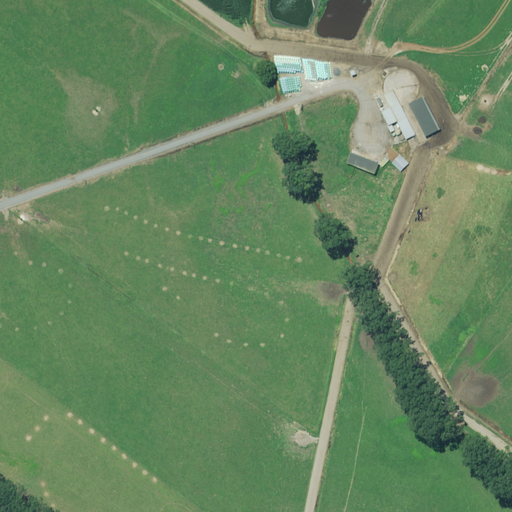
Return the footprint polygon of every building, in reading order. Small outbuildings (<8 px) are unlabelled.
[(395,125),(399,123),(408,140),(418,135),(394,91),(386,95),(392,108),(388,110),(383,113),(391,128),(395,125)] [(442,129),(425,97),(411,105),(428,137),(442,129)] [(381,98),(377,100),(381,109),(385,107),(381,98)] [(398,131),(395,132),(401,143),(407,140),(401,129),(398,131)] [(380,166),(354,154),(350,163),(376,175),(380,166)] [(410,164),(402,156),(393,164),(401,173),(410,164)] [(390,161),(387,158),(381,165),(385,168),(390,161)]
